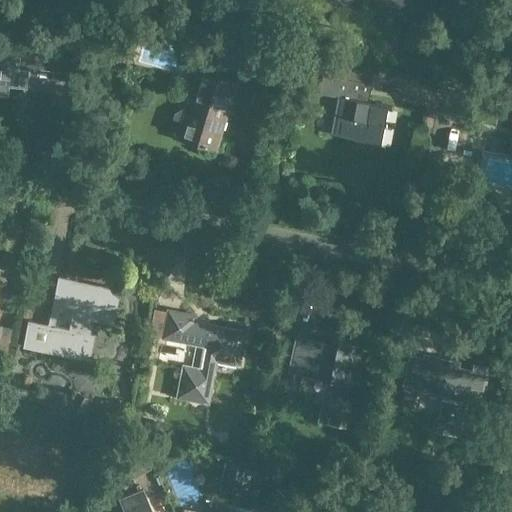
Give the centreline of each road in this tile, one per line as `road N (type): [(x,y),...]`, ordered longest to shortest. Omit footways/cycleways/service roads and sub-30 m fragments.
road 1 (residential): [(418,252),(0,174)]
road 2 (residential): [(418,252),(454,0)]
